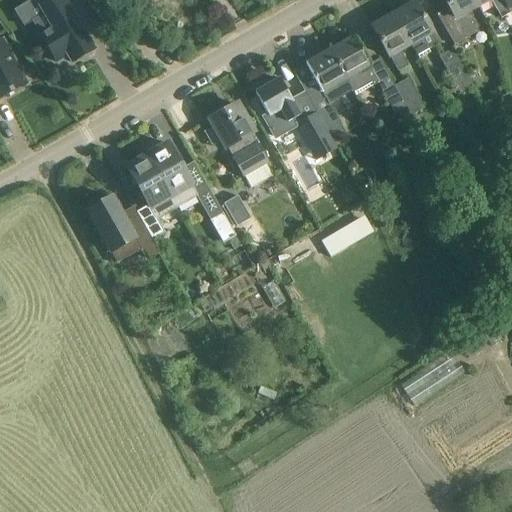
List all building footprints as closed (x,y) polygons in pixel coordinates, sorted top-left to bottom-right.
[(94,51),(63,0),(52,0),(39,8),(44,14),(31,22),(56,63),(68,56),(72,64),(94,51)] [(474,0),(444,0),(448,6),(435,14),(454,46),(477,33),(466,15),(479,8),(474,0)] [(491,1),(494,7),(500,19),(511,11),(511,0),(474,0),(479,8),(491,1)] [(415,3),(392,16),(401,32),(410,47),(418,61),(430,54),(427,49),(438,43),(433,34),(415,3)] [(392,16),(372,28),(389,59),(398,74),(409,68),(400,52),(410,47),(392,16)] [(354,95),(377,82),(395,115),(406,108),(394,87),(379,60),(369,65),(354,38),(329,53),(351,90),(354,95)] [(0,99),(25,86),(26,85),(3,42),(0,42),(0,99)] [(452,50),(438,58),(459,95),(473,87),(452,50)] [(316,85),(305,92),(317,113),(334,142),(347,135),(328,103),(351,90),(329,53),(305,66),(316,85)] [(408,79),(394,87),(406,108),(411,117),(425,110),(408,79)] [(265,84),(255,90),(257,94),(255,95),(268,116),(263,119),(274,139),(297,126),(318,162),(338,150),(334,142),(317,113),(303,121),(279,81),(276,83),(268,88),(265,84)] [(194,100),(202,115),(215,108),(206,93),(194,100)] [(273,176),(266,163),(267,162),(256,141),(255,142),(252,136),(253,135),(236,106),(210,120),(230,155),(241,177),(242,176),(250,189),(273,176)] [(146,157),(176,209),(197,197),(168,145),(146,157)] [(152,241),(165,234),(157,220),(176,209),(146,157),(126,169),(148,207),(136,213),(140,220),(152,241)] [(238,197),(223,206),(236,229),(251,220),(238,197)] [(144,259),(158,251),(152,241),(140,220),(128,227),(111,198),(87,212),(117,264),(140,251),(144,259)] [(511,206),(506,199),(496,206),(501,213),(511,206)] [(490,220),(497,215),(501,213),(496,206),(486,213),(490,220)] [(457,222),(469,245),(493,232),(481,210),(457,222)] [(223,215),(210,222),(223,245),(236,237),(223,215)] [(503,224),(497,215),(490,220),(496,229),(503,224)] [(330,259),(373,234),(367,223),(324,248),(330,259)] [(478,335),(461,346),(469,360),(487,349),(478,335)] [(464,373),(451,353),(400,387),(413,406),(464,373)]
